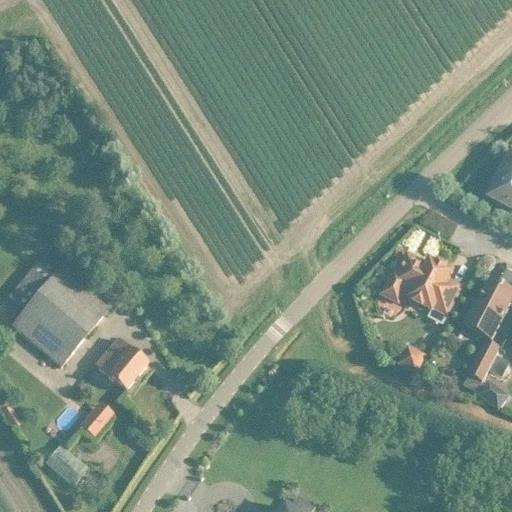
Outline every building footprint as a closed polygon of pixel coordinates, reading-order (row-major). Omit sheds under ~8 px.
[(498,186),(491,201),(511,212),(511,159),(505,173),(501,170),(494,184),(498,186)] [(447,285),(450,279),(452,274),(430,263),(427,268),(408,259),(398,278),(394,275),(382,297),(398,305),(405,291),(413,295),(410,301),(432,313),(434,310),(447,317),(461,290),(460,290),(459,291),(447,285)] [(116,305),(66,264),(52,280),(37,267),(9,301),(24,314),(12,329),(61,371),(116,305)] [(476,305),(464,329),(492,343),(511,304),(511,293),(490,283),(478,306),(476,305)] [(126,395),(148,368),(118,343),(95,370),(126,395)] [(484,385),(501,353),(486,345),(470,378),(484,385)] [(409,351),(400,367),(416,375),(425,359),(409,351)] [(505,403),(487,388),(479,398),(498,412),(505,403)] [(104,422),(95,414),(84,427),(94,434),(104,422)] [(313,511),(297,501),(289,511),(287,511),(283,509),(280,511),(313,511)]
